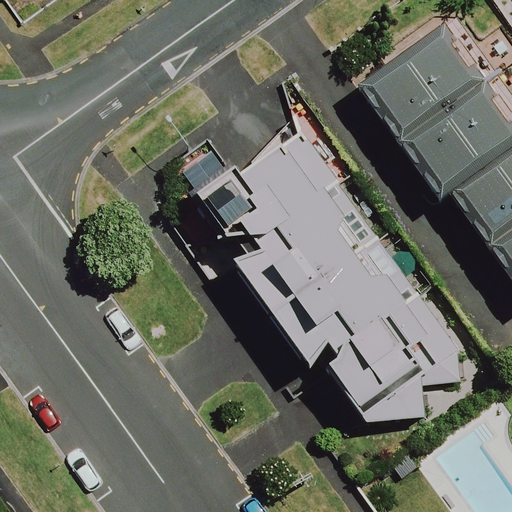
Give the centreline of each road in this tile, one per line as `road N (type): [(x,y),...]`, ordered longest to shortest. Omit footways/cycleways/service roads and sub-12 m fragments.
road 1 (residential): [(185,511),(0,259)]
road 2 (residential): [(0,167),(234,0)]
